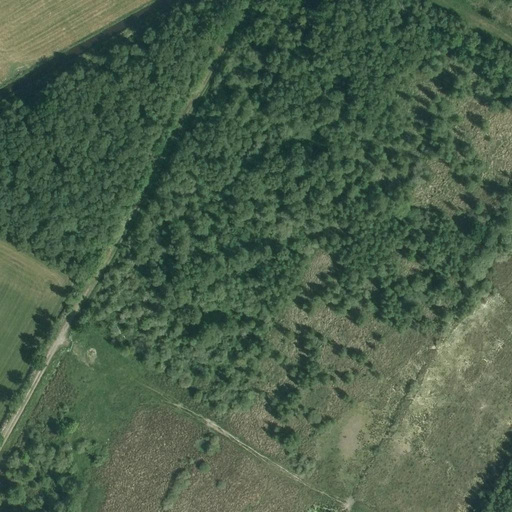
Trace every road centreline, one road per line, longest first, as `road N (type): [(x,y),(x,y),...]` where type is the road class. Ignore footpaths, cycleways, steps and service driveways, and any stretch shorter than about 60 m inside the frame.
road 1 (track): [(85,292),(248,0)]
road 2 (unclassified): [(0,446),(85,292)]
